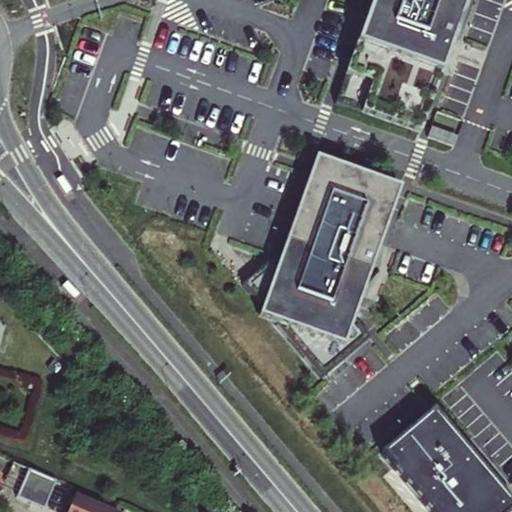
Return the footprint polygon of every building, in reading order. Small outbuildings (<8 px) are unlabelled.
[(464,0),(370,0),(333,104),(416,134),(464,0)] [(397,190),(313,160),(281,249),(242,283),(320,375),(368,335),(352,317),(361,291),(356,289),(364,267),(356,264),(361,248),(375,253),(397,190)] [(511,511),(511,508),(431,413),(380,456),(427,511),(511,511)] [(27,472),(15,499),(43,511),(55,484),(27,472)] [(107,511),(74,497),(67,511),(107,511)]
